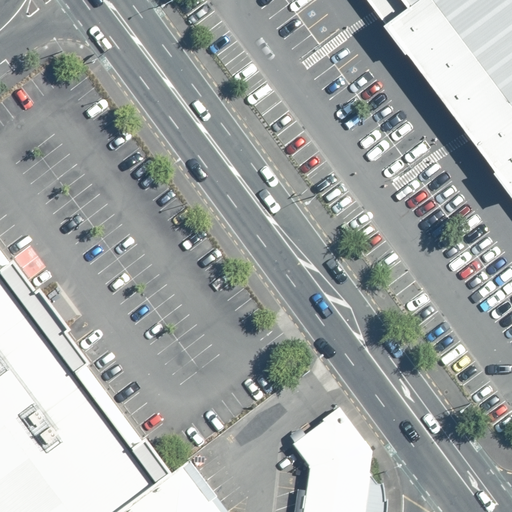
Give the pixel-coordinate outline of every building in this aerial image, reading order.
[(511,0),(360,0),(431,95),(511,35),(511,0)] [(511,35),(431,95),(504,195),(511,188),(511,35)] [(121,511),(169,478),(0,260),(0,511),(121,511)] [(372,455),(338,410),(291,445),(307,469),(300,511),(384,511),(386,503),(382,488),(369,476),(372,455)] [(217,511),(182,468),(169,478),(121,511),(217,511)]
